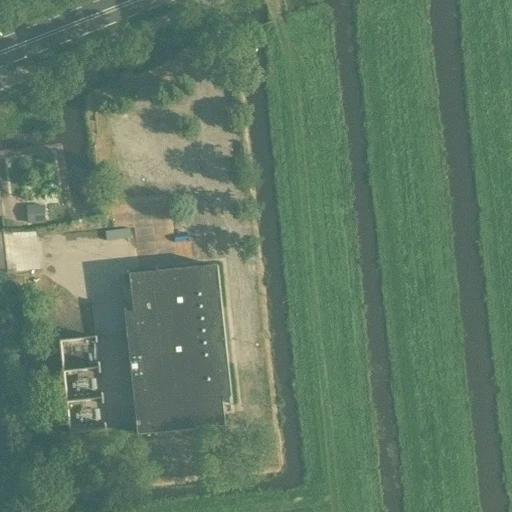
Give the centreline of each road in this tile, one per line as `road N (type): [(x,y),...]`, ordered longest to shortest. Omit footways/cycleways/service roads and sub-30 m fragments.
road 1 (unclassified): [(0,84),(219,0)]
road 2 (primary): [(0,53),(137,0)]
road 3 (unclassified): [(13,511),(0,382)]
